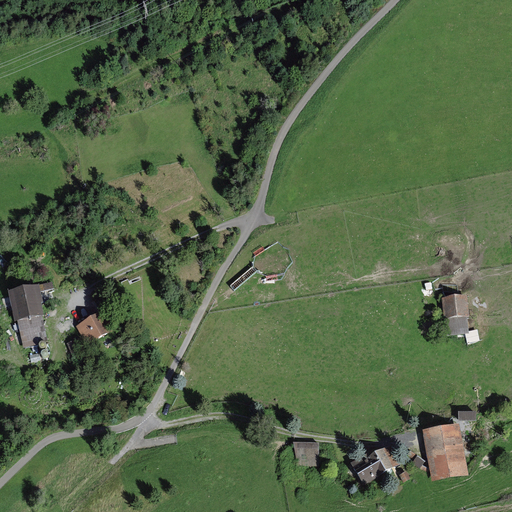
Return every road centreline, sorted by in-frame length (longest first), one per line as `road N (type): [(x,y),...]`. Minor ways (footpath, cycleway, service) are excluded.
road 1 (unclassified): [(0,483),(45,441),(117,430),(144,417),(254,220),(289,123),(397,0)]
road 2 (track): [(0,123),(68,107),(308,0)]
road 3 (track): [(144,417),(164,424),(233,417),(353,443),(407,434)]
